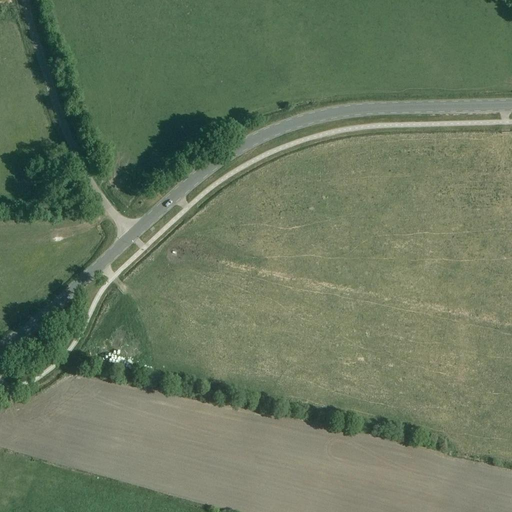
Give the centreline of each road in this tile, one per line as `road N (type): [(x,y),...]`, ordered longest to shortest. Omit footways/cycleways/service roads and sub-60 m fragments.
road 1 (secondary): [(131,236),(207,168),(271,131),(353,110),(511,105)]
road 2 (unclassified): [(131,236),(78,160),(25,0)]
road 3 (secondary): [(0,348),(131,236)]
